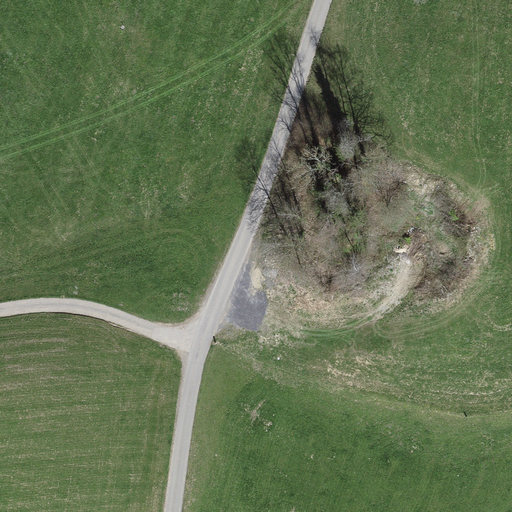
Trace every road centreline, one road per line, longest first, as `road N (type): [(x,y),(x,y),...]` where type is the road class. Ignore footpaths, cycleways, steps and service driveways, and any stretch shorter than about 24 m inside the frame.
road 1 (unclassified): [(323,0),(283,132),(199,344),(171,511)]
road 2 (track): [(199,344),(93,310),(0,312)]
